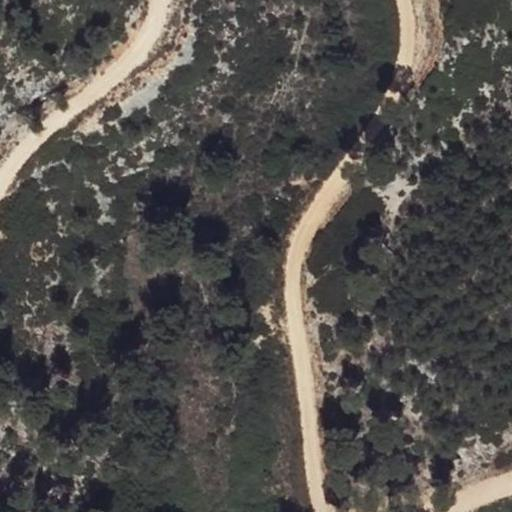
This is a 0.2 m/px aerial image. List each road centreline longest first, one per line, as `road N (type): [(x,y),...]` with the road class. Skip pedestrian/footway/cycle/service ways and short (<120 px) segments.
road 1 (track): [(411,0),(410,70),(293,267),(324,511)]
road 2 (track): [(0,180),(47,119),(132,66),(151,41),(156,0)]
